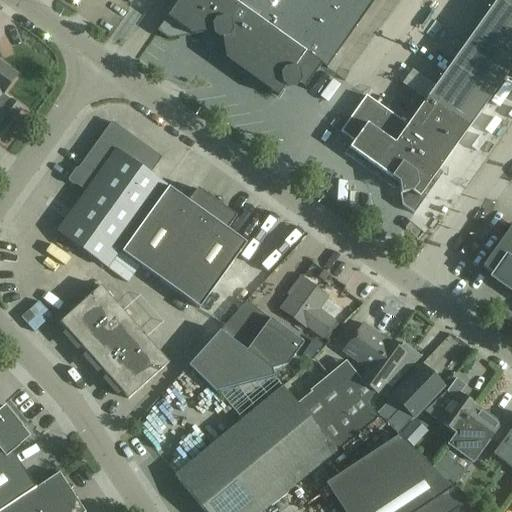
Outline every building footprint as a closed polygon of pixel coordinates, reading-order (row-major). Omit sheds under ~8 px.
[(212,44),(243,0),(180,0),(166,20),(158,32),(169,40),(203,34),(206,36),(204,39),(212,44)] [(243,0),(212,44),(219,50),(221,47),(224,49),(226,60),(278,97),(286,86),(288,88),(297,86),(298,84),(305,89),(322,65),(327,68),(375,0),(243,0)] [(415,215),(444,174),(440,170),(511,69),(511,0),(497,0),(408,126),(367,96),(341,132),(355,142),(350,149),(385,174),(387,185),(401,195),(403,206),(415,215)] [(0,138),(22,109),(3,94),(18,75),(0,62),(0,138)] [(112,123),(80,169),(80,175),(74,183),(87,193),(58,233),(108,268),(166,187),(150,175),(162,158),(112,123)] [(169,188),(122,253),(199,310),(247,245),(227,231),(237,218),(198,190),(189,203),(169,188)] [(511,227),(483,268),(495,277),(493,279),(511,292),(511,291),(511,227)] [(306,327),(321,338),(333,322),(318,311),(327,298),(302,280),(294,291),(296,292),(283,311),(306,328),(306,327)] [(127,400),(168,365),(101,287),(60,323),(127,400)] [(248,301),(221,333),(188,368),(215,394),(274,378),(272,370),(289,366),(305,344),(248,301)] [(344,353),(368,370),(369,371),(376,361),(379,363),(392,345),(364,325),(344,353)] [(368,370),(361,380),(360,382),(365,386),(357,392),(372,410),(363,418),(369,425),(391,407),(380,393),(391,377),(398,382),(423,357),(422,356),(421,357),(405,345),(404,344),(400,351),(392,345),(379,363),(376,361),(369,371),(368,370)] [(347,363),(339,369),(311,392),(312,393),(297,405),(283,387),(175,476),(204,511),(263,511),(337,452),(336,452),(369,425),(363,418),(372,410),(357,392),(365,386),(360,382),(361,380),(347,363)] [(403,408),(414,419),(444,387),(422,367),(392,398),(403,408)] [(168,408),(187,381),(178,374),(159,401),(168,408)] [(456,434),(476,405),(460,393),(456,398),(447,392),(426,411),(456,434)] [(476,405),(456,434),(449,442),(474,461),(502,424),(476,405)] [(0,511),(36,489),(12,453),(31,438),(5,407),(0,411),(0,511)] [(414,419),(403,408),(387,425),(399,435),(414,419)] [(413,447),(427,433),(415,422),(401,436),(413,447)] [(511,432),(496,454),(511,465),(511,432)] [(374,454),(333,482),(352,510),(393,482),(374,454)] [(36,489),(0,511),(84,511),(59,474),(36,489)] [(465,511),(451,489),(414,511),(465,511)]
